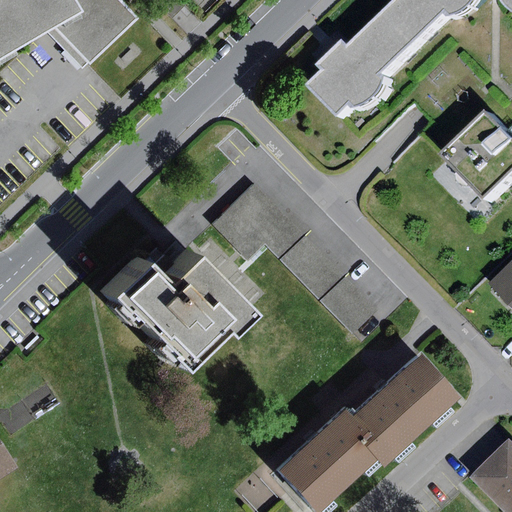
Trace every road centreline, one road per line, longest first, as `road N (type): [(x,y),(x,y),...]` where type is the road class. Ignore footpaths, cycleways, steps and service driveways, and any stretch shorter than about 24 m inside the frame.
road 1 (residential): [(220,81),(505,384)]
road 2 (residential): [(0,289),(220,81)]
road 3 (residential): [(365,511),(505,384)]
